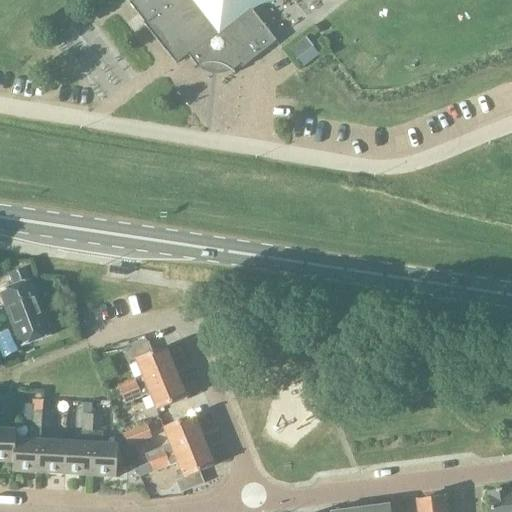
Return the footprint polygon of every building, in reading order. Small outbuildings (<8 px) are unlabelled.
[(133,0),(128,4),(143,23),(142,24),(165,53),(165,52),(175,65),(187,56),(196,67),(193,70),(197,68),(200,67),(205,65),(208,64),(208,66),(220,68),(221,66),(225,68),(230,71),(234,75),(232,71),(239,66),(241,69),(275,42),(250,10),(262,0),(133,0)] [(295,62),(312,48),(305,39),(288,52),(295,62)] [(14,287),(0,292),(0,296),(20,349),(50,337),(25,269),(9,275),(14,287)] [(111,401),(121,397),(175,375),(165,350),(152,355),(148,345),(126,354),(130,365),(136,362),(142,377),(117,387),(106,392),(109,401),(111,400),(111,401)] [(175,375),(121,397),(124,404),(125,406),(142,399),(142,398),(149,395),(156,411),(185,399),(175,375)] [(32,402),(31,413),(42,414),(42,402),(32,402)] [(13,474),(40,475),(42,444),(40,444),(41,431),(43,431),(43,414),(42,414),(31,413),(30,443),(16,442),(15,465),(14,464),(13,474)] [(43,414),(43,431),(51,431),(51,414),(43,414)] [(82,415),(81,433),(95,433),(96,416),(82,415)] [(164,430),(170,445),(144,456),(147,465),(136,470),(166,458),(203,443),(193,418),(164,430)] [(122,435),(127,448),(152,439),(147,426),(122,435)] [(16,432),(0,431),(0,463),(14,464),(15,465),(16,442),(15,442),(16,432)] [(117,447),(102,446),(102,434),(101,434),(95,433),(94,446),(93,478),(116,479),(117,447)] [(139,479),(153,474),(171,467),(171,468),(178,465),(184,480),(176,483),(181,494),(203,485),(199,474),(213,468),(203,443),(166,458),(136,470),(139,479)] [(40,475),(67,477),(68,445),(42,444),(40,475)] [(81,445),(68,445),(67,477),(93,478),(94,446),(81,445)] [(511,511),(511,494),(508,495),(508,491),(488,493),(490,511),(511,511)] [(417,502),(418,511),(444,511),(443,499),(417,502)]
